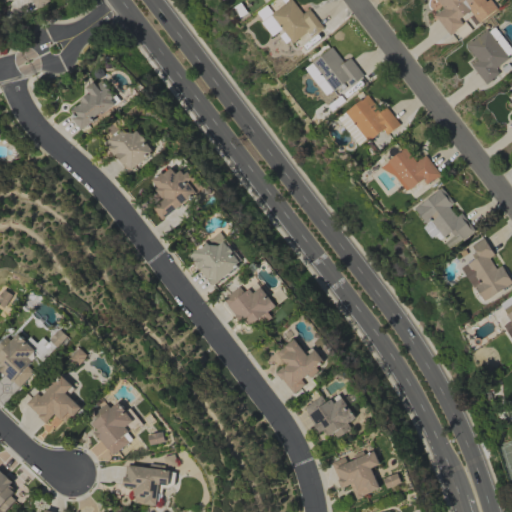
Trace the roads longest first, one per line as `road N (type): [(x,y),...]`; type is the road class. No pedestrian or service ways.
road 1 (secondary): [(487,511),(425,361),(150,0)]
road 2 (secondary): [(118,0),(394,363),(457,496)]
road 3 (residential): [(7,69),(26,118),(100,190),(279,414),(312,479),(316,511)]
road 4 (residential): [(351,0),(511,212)]
